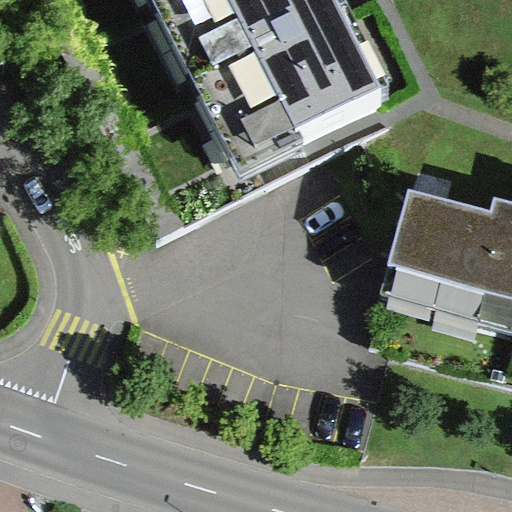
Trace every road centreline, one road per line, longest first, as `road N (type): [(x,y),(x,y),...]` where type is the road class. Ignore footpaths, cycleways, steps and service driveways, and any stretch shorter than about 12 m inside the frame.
road 1 (residential): [(0,111),(74,249),(82,298),(78,340),(41,436)]
road 2 (tertiary): [(41,436),(279,511)]
